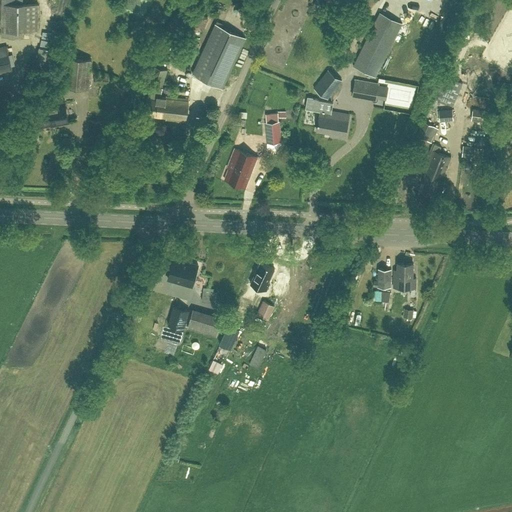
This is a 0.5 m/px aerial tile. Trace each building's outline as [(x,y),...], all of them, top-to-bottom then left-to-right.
[(23,4),(22,0),(1,0),(2,38),(23,37),(23,31),(39,31),(39,4),(23,4)] [(376,77),(403,23),(380,11),(353,65),(376,77)] [(174,42),(185,20),(174,16),(164,38),(165,39),(159,51),(166,55),(172,42),(174,42)] [(222,87),(245,37),(215,23),(192,73),(222,87)] [(0,72),(12,69),(7,45),(0,46),(0,72)] [(39,47),(36,64),(48,67),(51,50),(39,47)] [(89,89),(91,59),(67,57),(64,87),(89,89)] [(151,95),(159,96),(162,87),(167,69),(154,65),(148,83),(154,85),(151,95)] [(328,99),(343,80),(328,69),(314,88),(328,99)] [(27,74),(22,90),(35,94),(39,78),(27,74)] [(443,75),(434,98),(440,101),(450,78),(443,75)] [(356,79),(353,94),(375,98),(378,83),(356,79)] [(456,80),(446,103),(451,106),(461,83),(456,80)] [(63,102),(64,88),(53,87),(51,104),(47,105),(48,107),(34,109),(37,127),(51,124),(52,126),(69,123),(65,102),(63,102)] [(159,96),(151,95),(148,94),(146,114),(166,116),(169,96),(166,96),(166,97),(159,96)] [(169,96),(166,116),(166,119),(186,121),(188,98),(169,96)] [(440,120),(454,119),(453,108),(439,110),(440,120)] [(492,122),(493,110),(473,108),(471,120),(492,122)] [(332,112),(321,110),(317,129),(331,132),(330,135),(345,137),(349,114),(332,111),(332,112)] [(281,147),(281,142),(279,112),(266,113),(268,143),(268,148),(281,147)] [(102,131),(103,121),(89,120),(89,131),(102,131)] [(426,139),(434,125),(424,120),(417,135),(426,139)] [(439,165),(446,168),(451,156),(439,152),(441,146),(433,143),(431,149),(424,165),(437,171),(439,165)] [(474,158),(475,146),(463,145),(462,157),(474,158)] [(246,187),(251,174),(257,156),(235,147),(227,167),(229,167),(225,179),(246,187)] [(443,176),(446,168),(439,165),(437,171),(424,165),(425,165),(422,172),(420,171),(418,175),(420,176),(437,183),(440,174),(443,176)] [(437,183),(420,176),(416,186),(433,193),(437,183)] [(168,278),(192,285),(198,264),(173,257),(168,278)] [(260,261),(250,283),(266,290),(270,282),(268,281),(275,268),(260,261)] [(412,277),(413,263),(396,262),(396,276),(393,276),(393,286),(410,287),(410,295),(414,295),(414,287),(415,287),(415,277),(412,277)] [(391,286),(391,267),(378,267),(378,272),(378,279),(374,279),(374,286),(380,286),(391,286)] [(216,302),(217,292),(203,290),(202,301),(216,302)] [(389,300),(390,291),(374,290),(373,298),(389,300)] [(273,316),(278,302),(265,298),(261,311),(273,316)] [(174,305),(168,324),(184,328),(190,310),(174,305)] [(403,316),(412,317),(413,309),(404,308),(403,316)] [(229,323),(220,342),(231,347),(240,328),(229,323)] [(258,367),(266,349),(258,345),(250,363),(258,367)] [(213,368),(222,371),(226,361),(217,357),(213,368)]
